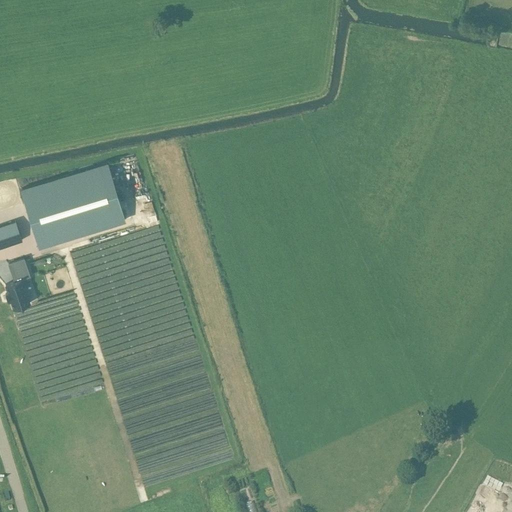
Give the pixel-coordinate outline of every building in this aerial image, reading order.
[(107,162),(21,189),(39,246),(125,220),(107,162)] [(128,175),(129,180),(139,179),(137,165),(121,166),(122,176),(128,175)] [(15,222),(0,227),(0,246),(22,239),(15,222)] [(15,280),(6,283),(9,292),(6,293),(9,300),(11,299),(14,308),(31,302),(22,278),(30,275),(24,257),(9,263),(15,280)] [(257,511),(253,501),(246,504),(249,511),(257,511)]
